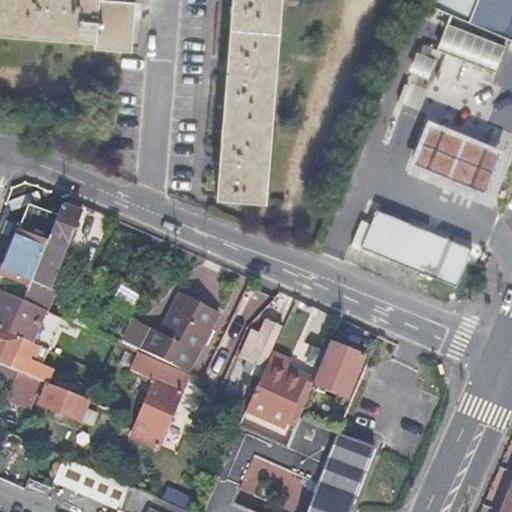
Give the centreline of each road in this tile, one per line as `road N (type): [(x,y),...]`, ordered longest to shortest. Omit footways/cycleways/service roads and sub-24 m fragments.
road 1 (residential): [(0,155),(493,356)]
road 2 (secondary): [(493,356),(424,511)]
road 3 (secondary): [(459,511),(511,384)]
